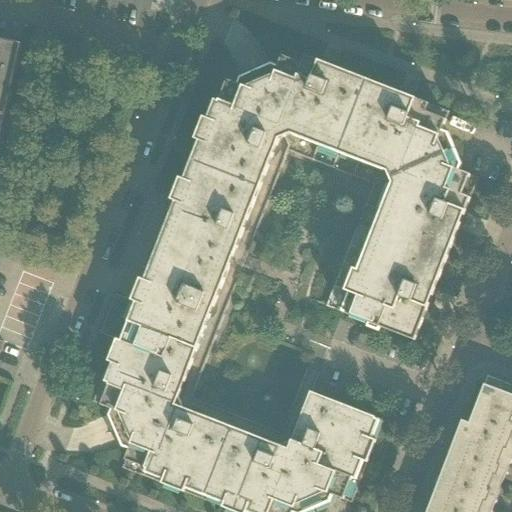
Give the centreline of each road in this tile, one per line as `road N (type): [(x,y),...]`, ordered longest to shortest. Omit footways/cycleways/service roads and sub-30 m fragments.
road 1 (residential): [(8,486),(200,0)]
road 2 (residential): [(404,511),(468,342)]
road 3 (residential): [(356,0),(511,17)]
road 4 (residential): [(468,342),(511,230)]
